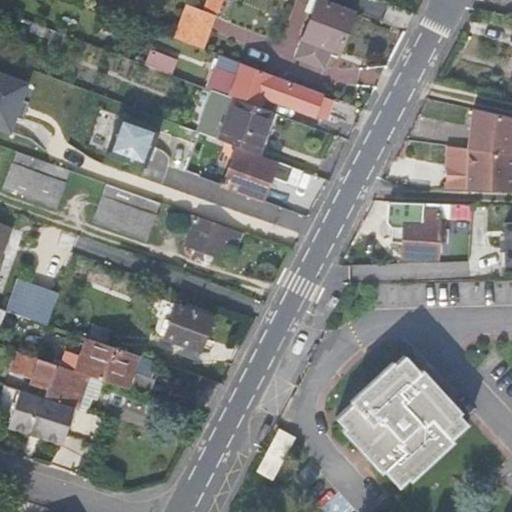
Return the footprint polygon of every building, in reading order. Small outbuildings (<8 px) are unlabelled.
[(221,0),(205,0),(202,10),(187,4),(174,37),(203,48),(221,0)] [(311,15),(316,1),(312,0),(308,0),(304,13),(311,15)] [(337,52),(351,14),(317,1),(316,1),(311,15),(295,57),(324,68),(331,50),(337,52)] [(173,59),(150,50),(144,64),(168,73),(173,59)] [(211,89),(260,107),(263,96),(327,120),(334,99),(271,76),(272,74),(241,62),(218,54),(214,63),(206,87),(211,89)] [(0,76),(0,132),(7,135),(14,118),(21,120),(28,103),(20,100),(26,84),(0,76)] [(257,153),(272,111),(260,107),(211,89),(196,131),(198,132),(225,142),(257,153)] [(465,187),(509,189),(510,151),(511,139),(511,116),(471,107),(466,148),(467,148),(465,187)] [(106,152),(144,165),(156,130),(119,116),(106,152)] [(218,163),(225,142),(198,132),(190,153),(218,163)] [(295,186),(302,169),(275,159),(275,162),(234,146),(220,183),(260,199),(269,175),(295,186)] [(57,210),(70,170),(17,151),(3,190),(57,210)] [(146,243),(160,202),(108,184),(94,223),(146,243)] [(402,222),(400,256),(436,257),(438,210),(420,209),(420,223),(402,222)] [(239,246),(244,232),(232,228),(231,230),(194,216),(183,244),(221,257),(226,242),(239,246)] [(511,221),(503,222),(504,264),(511,264),(511,221)] [(0,249),(8,227),(0,223),(0,249)] [(10,302),(50,316),(59,290),(18,277),(10,302)] [(214,316),(176,301),(162,336),(201,351),(214,316)] [(91,322),(86,338),(123,351),(128,335),(91,322)] [(152,381),(158,363),(123,351),(86,338),(75,371),(107,381),(128,388),(132,373),(152,381)] [(101,400),(107,381),(75,371),(15,351),(8,370),(48,384),(44,397),(66,404),(91,413),(96,398),(101,400)] [(404,353),(335,417),(397,485),(466,422),(404,353)] [(147,395),(152,381),(132,373),(128,388),(147,395)] [(44,397),(12,387),(0,423),(54,442),(58,432),(66,404),(44,397)] [(85,441),(94,414),(91,413),(66,404),(58,432),(85,441)] [(170,422),(165,437),(181,442),(187,444),(195,431),(170,422)] [(258,468),(271,476),(295,438),(282,430),(258,468)] [(96,469),(92,480),(111,485),(114,474),(96,469)]
